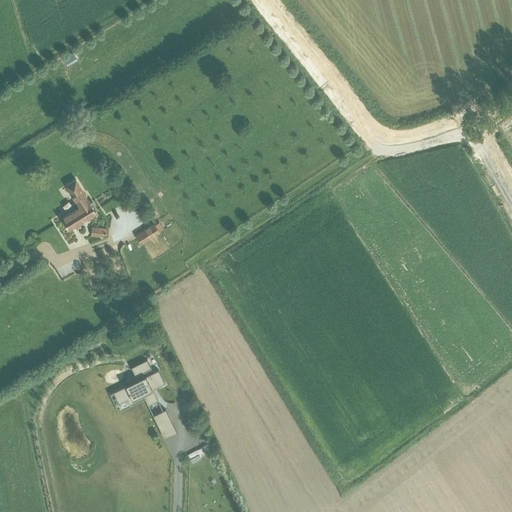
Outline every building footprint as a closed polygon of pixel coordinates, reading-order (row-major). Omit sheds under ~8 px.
[(74,51),(63,57),(67,64),(78,58),(74,51)] [(80,206),(63,217),(70,227),(96,211),(95,210),(98,208),(93,200),(91,201),(78,179),(76,177),(66,184),(80,206)] [(155,224),(160,231),(164,228),(159,221),(155,224)] [(160,231),(155,224),(154,223),(136,234),(142,243),(151,237),(155,242),(159,240),(156,235),(161,231),(160,231)] [(93,225),(92,235),(108,236),(109,227),(93,225)] [(147,357),(131,365),(136,375),(152,367),(147,357)] [(159,368),(110,392),(115,404),(127,398),(130,402),(144,396),(148,403),(158,398),(153,388),(165,382),(159,368)] [(166,408),(153,414),(165,437),(177,431),(166,408)] [(208,443),(188,453),(191,458),(196,455),(198,459),(213,451),(208,443)]
